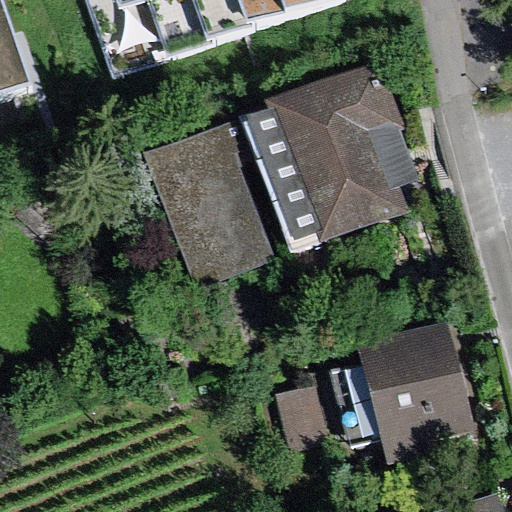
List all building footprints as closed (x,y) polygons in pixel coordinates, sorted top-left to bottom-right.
[(334,0),(98,0),(123,71),(334,0)] [(0,5),(0,103),(31,93),(0,5)] [(414,174),(372,75),(239,131),(294,260),(397,216),(385,187),(414,174)] [(193,292),(272,260),(219,130),(141,162),(193,292)] [(466,433),(436,341),(321,378),(344,446),(376,435),(383,460),(466,433)] [(321,441),(307,391),(274,400),(288,450),(321,441)]
